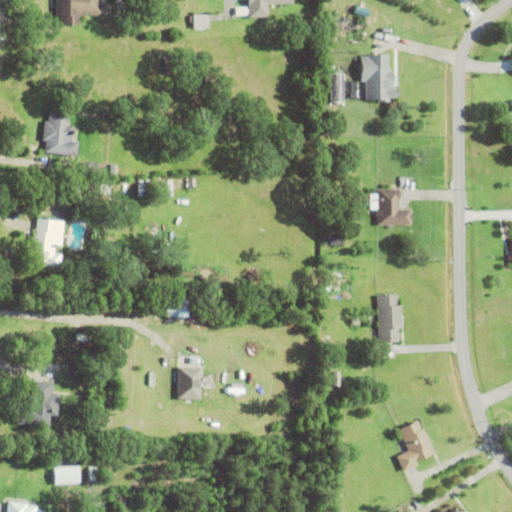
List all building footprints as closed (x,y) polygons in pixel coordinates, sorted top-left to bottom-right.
[(58,15),(54,15),(54,0),(100,0),(100,14),(78,14),(78,23),(58,23),(58,15)] [(267,15),(247,16),(246,0),(291,0),(292,2),(266,3),(267,15)] [(192,14),(207,14),(207,26),(192,26),(192,14)] [(163,56),(175,53),(179,71),(166,73),(163,56)] [(388,66),(388,70),(392,70),(392,87),(397,87),(397,96),(388,96),(388,101),(378,101),(378,98),(365,98),(365,80),(360,80),(360,56),(367,56),(367,53),(387,53),(387,66),(388,66)] [(330,73),(343,73),(343,102),(341,102),(341,105),(330,105),(330,73)] [(72,125),(70,140),(78,141),(76,155),(43,152),(45,140),(41,140),(43,120),(47,120),(48,108),(69,111),(67,125),(72,125)] [(80,174),(81,161),(98,162),(97,175),(80,174)] [(136,184),(153,184),(153,195),(136,196),(136,184)] [(412,219),(411,219),(411,224),(378,224),(378,215),(376,215),(376,209),(370,209),(370,193),(377,193),(377,188),(399,188),(399,208),(411,208),(411,213),(412,213),(412,219)] [(323,214),(336,214),(336,225),(324,225),(323,214)] [(59,267),(32,264),(32,259),(33,251),(30,250),(32,231),(35,232),(37,218),(56,220),(56,225),(63,226),(61,244),(54,244),(53,253),(60,254),(59,267)] [(401,305),(402,327),(398,328),(398,341),(378,341),(377,294),(397,294),(397,305),(401,305)] [(164,316),(164,298),(188,298),(188,316),(164,316)] [(49,354),(50,349),(63,352),(62,357),(49,354)] [(327,355),(336,355),(336,363),(328,363),(327,355)] [(177,398),(178,366),(200,367),(200,399),(177,398)] [(18,404),(26,405),(29,380),(54,382),(53,393),(60,393),(58,416),(51,415),(50,426),(16,423),(18,404)] [(423,428),(430,444),(428,445),(432,453),(415,461),(417,465),(403,471),(396,456),(408,450),(398,429),(417,420),(421,429),(423,428)] [(88,467),(95,466),(97,482),(90,482),(88,467)] [(118,511),(118,497),(128,497),(127,511),(118,511)] [(6,511),(8,501),(27,503),(27,506),(34,507),(33,511),(6,511)] [(95,511),(95,502),(109,502),(109,511),(95,511)]
